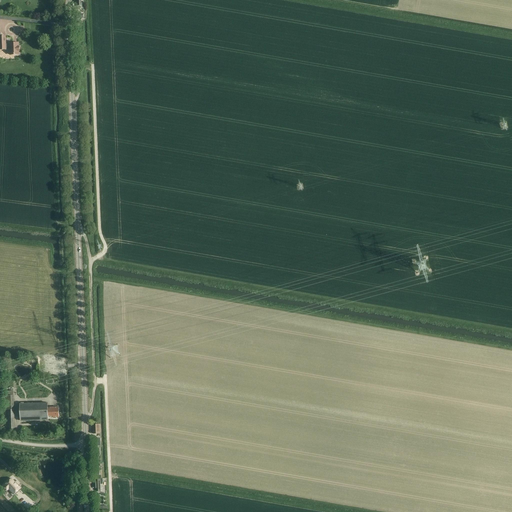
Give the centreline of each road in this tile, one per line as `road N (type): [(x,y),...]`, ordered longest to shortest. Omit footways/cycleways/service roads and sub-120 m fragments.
road 1 (secondary): [(86,444),(67,0)]
road 2 (track): [(85,422),(97,381),(90,263),(76,220)]
road 3 (track): [(90,263),(106,249),(93,66)]
road 4 (track): [(97,381),(105,385),(110,511)]
